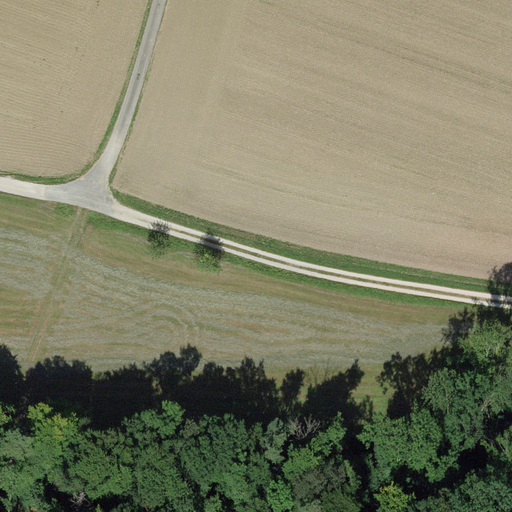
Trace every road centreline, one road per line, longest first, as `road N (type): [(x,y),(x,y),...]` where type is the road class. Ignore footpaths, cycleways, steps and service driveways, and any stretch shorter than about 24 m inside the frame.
road 1 (track): [(511,304),(305,268),(84,200),(0,185)]
road 2 (track): [(155,0),(108,151),(84,200)]
road 3 (track): [(13,396),(84,200)]
